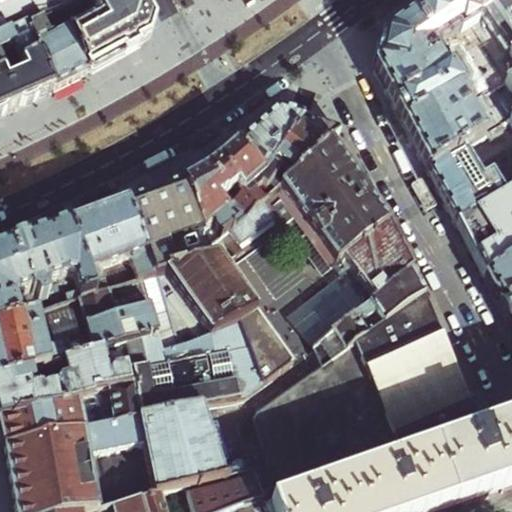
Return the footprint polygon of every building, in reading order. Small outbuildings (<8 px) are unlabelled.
[(0,0),(0,47),(26,35),(27,38),(40,31),(88,6),(98,0),(0,0)] [(145,33),(147,26),(133,0),(98,0),(88,6),(93,16),(91,23),(93,28),(66,41),(86,80),(113,65),(134,54),(140,50),(145,33)] [(380,44),(373,73),(408,140),(455,230),(498,202),(490,187),(481,192),(461,156),(507,126),(511,133),(511,49),(478,0),(461,0),(452,7),(447,0),(439,0),(425,11),(380,44)] [(511,193),(498,202),(455,230),(463,244),(475,266),(483,282),(511,264),(511,0),(447,0),(452,7),(461,0),(478,0),(511,49),(511,193)] [(71,87),(86,80),(66,41),(49,49),(40,31),(27,38),(29,42),(26,43),(35,65),(50,97),(71,87)] [(0,83),(35,65),(26,43),(29,42),(27,38),(26,35),(0,47),(0,83)] [(0,118),(29,106),(50,97),(35,65),(0,83),(0,118)] [(236,150),(263,177),(303,121),(289,117),(277,113),(261,127),(247,140),(236,150)] [(235,232),(279,191),(328,146),(340,134),(321,128),(303,121),(263,177),(222,218),(235,232)] [(333,265),(388,228),(365,196),(328,146),(279,191),(298,217),(333,265)] [(263,177),(236,150),(231,155),(215,169),(206,176),(195,182),(182,188),(208,240),(210,249),(219,246),(221,244),(235,232),(222,218),(263,177)] [(199,243),(208,240),(182,188),(156,198),(126,209),(153,283),(156,281),(207,266),(199,243)] [(235,232),(221,244),(231,259),(280,224),(282,228),(298,217),(279,191),(235,232)] [(153,283),(126,209),(113,214),(83,224),(69,230),(94,301),(153,283)] [(298,217),(282,228),(319,279),(335,268),(333,265),(298,217)] [(402,254),(388,228),(333,265),(335,268),(341,265),(344,270),(283,318),(312,356),(334,336),(411,275),(406,265),(402,254)] [(0,329),(94,301),(69,230),(57,234),(28,244),(0,254),(0,329)] [(207,266),(156,281),(167,317),(178,354),(191,351),(237,332),(251,323),(254,321),(214,264),(207,266)] [(511,264),(483,282),(494,303),(511,336),(511,264)] [(312,356),(311,356),(319,374),(424,304),(419,291),(411,275),(334,336),(312,356)] [(0,383),(101,357),(156,342),(150,322),(167,317),(156,281),(153,283),(94,301),(0,329),(0,383)] [(463,392),(424,304),(319,374),(253,418),(253,421),(250,427),(265,473),(251,476),(258,508),(259,511),(267,509),(268,511),(450,511),(501,494),(481,434),(474,416),(463,392)] [(237,332),(259,393),(287,374),(251,323),(237,332)] [(124,368),(129,388),(135,386),(142,421),(197,411),(243,404),(259,393),(237,332),(191,351),(178,354),(161,358),(156,342),(101,357),(105,372),(124,368)] [(101,357),(0,383),(0,423),(58,411),(57,409),(91,401),(90,397),(110,392),(105,372),(101,357)] [(110,392),(129,388),(124,368),(105,372),(110,392)] [(142,421),(135,386),(129,388),(110,392),(90,397),(91,401),(57,409),(58,411),(0,423),(0,434),(2,443),(4,451),(138,421),(142,421)] [(197,411),(142,421),(138,421),(154,499),(183,492),(221,483),(197,411)] [(12,498),(15,511),(96,511),(154,499),(138,421),(4,451),(7,466),(12,498)] [(511,423),(481,434),(501,494),(511,490),(511,423)] [(221,483),(183,492),(187,511),(246,511),(258,508),(251,476),(221,483)] [(187,511),(183,492),(154,499),(96,511),(167,511),(186,509),(186,511),(187,511)]
